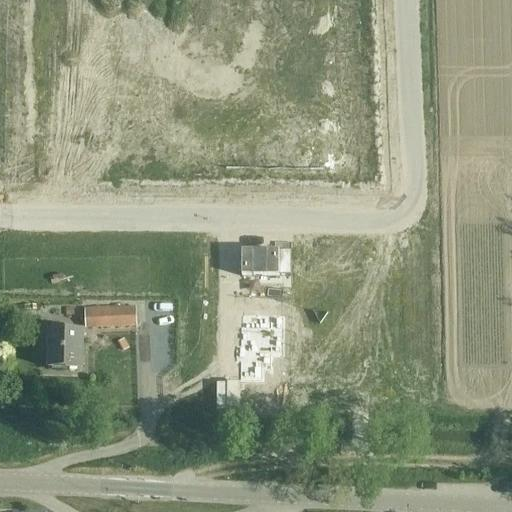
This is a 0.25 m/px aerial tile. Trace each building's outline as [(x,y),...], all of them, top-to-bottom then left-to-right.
[(55,0),(55,17),(97,18),(97,0),(55,0)] [(348,0),(312,0),(313,5),(319,5),(319,29),(363,29),(364,4),(349,4),(348,0)] [(97,18),(55,17),(55,45),(97,45),(97,18)] [(319,52),(312,52),(312,70),(348,70),(348,54),(363,54),(363,29),(319,29),(319,52)] [(128,33),(120,33),(120,45),(128,45),(128,33)] [(97,45),(55,45),(54,73),(96,74),(97,45)] [(128,45),(120,45),(120,57),(128,57),(128,45)] [(61,87),(61,95),(73,95),(73,87),(61,87)] [(85,87),(73,87),(73,95),(85,95),(85,87)] [(100,95),(100,96),(112,96),(112,88),(100,88),(100,95)] [(124,88),(112,88),(112,96),(124,96),(124,95),(124,88)] [(138,90),(138,95),(138,98),(150,98),(150,90),(138,90)] [(150,90),(150,98),(162,98),(162,95),(162,90),(150,90)] [(189,90),(177,90),(177,98),(189,98),(189,95),(189,90)] [(189,90),(189,95),(189,98),(201,98),(201,95),(201,90),(189,90)] [(227,91),(215,91),(215,99),(227,99),(227,91)] [(353,96),(317,95),(317,113),(324,113),(324,136),(322,136),(322,137),(369,138),(369,136),(368,136),(368,112),(353,112),(353,96)] [(249,132),(227,131),(226,171),(249,171),(249,154),(261,154),(262,122),(250,122),(249,132)] [(169,131),(149,130),(149,135),(150,135),(149,170),(150,170),(169,170),(169,131)] [(188,131),(169,131),(169,170),(188,170),(188,145),(188,131)] [(208,131),(188,131),(188,145),(188,170),(207,170),(208,131)] [(212,131),(208,131),(207,170),(226,171),(227,131),(212,131)] [(50,145),(45,144),(45,163),(50,163),(50,174),(72,175),(73,133),(64,133),(50,133),(50,145)] [(73,133),(72,175),(73,175),(73,174),(73,173),(91,174),(92,135),(73,134),(73,133)] [(111,135),(92,135),(91,174),(111,174),(111,135)] [(130,135),(111,135),(111,174),(130,174),(130,135)] [(149,135),(130,135),(130,174),(150,174),(150,170),(149,170),(150,135),(149,135)] [(322,160),(313,160),(312,178),(342,178),(342,162),(369,162),(369,138),(322,137),(322,160)] [(278,252),(241,252),(241,277),(278,277),(291,277),(290,253),(278,253),(278,252)] [(301,331),(301,363),(319,363),(319,380),(335,380),(335,384),(352,384),(352,367),(363,367),(363,297),(345,297),(345,311),(325,311),(325,324),(319,325),(319,331),(301,331)] [(83,330),(137,328),(136,308),(82,310),(83,330)] [(239,346),(235,346),(234,364),(239,364),(239,382),(263,383),(263,372),(272,372),(271,359),(283,359),(284,317),(269,317),(269,329),(240,328),(239,346)] [(48,332),(48,369),(82,370),(83,333),(48,332)]
